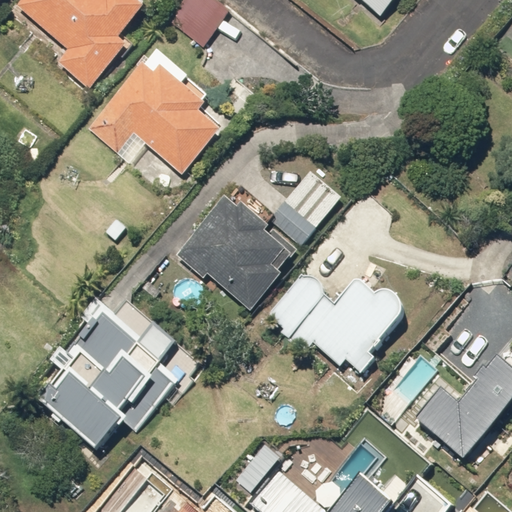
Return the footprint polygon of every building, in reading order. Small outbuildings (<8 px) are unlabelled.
[(24,0),(14,12),(66,56),(57,67),(89,94),(125,52),(116,44),(140,16),(121,0),(24,0)] [(228,15),(207,0),(186,0),(169,23),(203,48),(228,15)] [(355,0),(378,20),(395,0),(355,0)] [(140,71),(88,130),(115,154),(130,136),(180,179),(217,136),(195,118),(202,110),(158,72),(151,80),(140,71)] [(43,141),(25,125),(12,138),(30,155),(43,141)] [(0,195),(4,199),(25,175),(12,163),(0,176),(0,195)] [(341,206),(307,176),(268,220),(302,250),(341,206)] [(221,207),(175,259),(202,283),(206,277),(248,314),(278,281),(274,278),(296,254),(272,233),(264,242),(260,238),(263,234),(237,211),(232,216),(221,207)] [(132,230),(117,218),(101,236),(116,249),(132,230)] [(316,282),(311,281),(305,276),(268,318),(283,332),(280,335),(304,356),(311,347),(338,371),(343,365),(359,379),(372,365),(365,358),(396,324),(396,317),(394,311),(389,306),(383,303),(377,302),(370,303),(352,289),(337,304),(325,293),(323,289),(320,285),(316,282)] [(160,368),(175,350),(153,331),(156,329),(125,302),(113,317),(96,302),(81,320),(91,329),(77,345),(81,348),(71,360),(58,349),(47,362),(62,374),(32,409),(89,459),(120,423),(113,417),(124,404),(129,408),(146,422),(179,384),(160,368)] [(460,432),(446,395),(422,403),(436,441),(460,432)] [(242,482),(214,511),(300,511),(272,486),(261,499),(242,482)]
